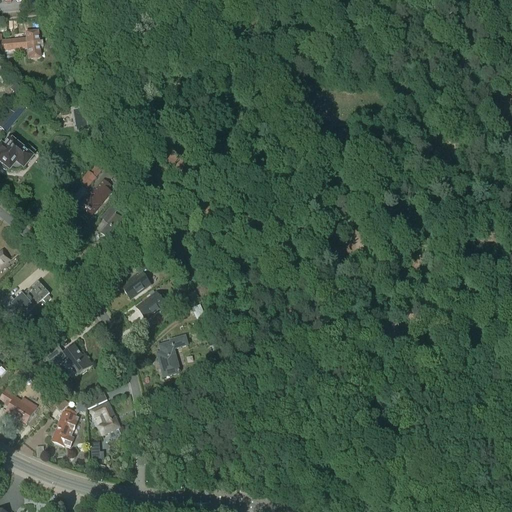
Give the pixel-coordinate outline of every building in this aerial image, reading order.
[(0,52),(27,50),(27,57),(39,56),(36,33),(27,34),(28,40),(0,43),(0,52)] [(14,84),(9,90),(18,98),(23,92),(14,84)] [(39,98),(35,94),(31,98),(32,98),(31,99),(36,103),(42,109),(46,105),(39,98)] [(31,109),(36,103),(31,99),(26,104),(31,109)] [(8,112),(0,121),(0,130),(5,135),(18,120),(8,112)] [(0,164),(8,172),(9,171),(10,172),(11,172),(12,173),(13,173),(14,173),(15,173),(16,172),(17,172),(18,172),(19,171),(20,171),(21,170),(21,169),(22,170),(31,158),(8,139),(2,147),(0,146),(0,164)] [(89,173),(80,183),(88,190),(105,169),(99,164),(90,174),(89,173)] [(85,197),(75,209),(80,214),(79,215),(89,223),(113,194),(110,191),(113,187),(104,180),(97,189),(93,194),(95,196),(90,202),(85,197)] [(108,226),(100,235),(112,245),(128,227),(114,215),(118,210),(113,206),(103,218),(107,222),(107,223),(107,226),(108,226)] [(139,277),(122,290),(129,300),(131,302),(144,291),(146,292),(151,288),(144,279),(154,272),(147,263),(135,271),(139,277)] [(11,298),(0,308),(0,310),(3,314),(8,310),(20,323),(43,301),(46,304),(51,300),(48,296),(49,295),(38,283),(16,303),(11,298)] [(157,296),(137,311),(145,321),(146,323),(160,313),(161,313),(165,310),(169,316),(180,307),(174,298),(164,305),(157,296)] [(200,305),(192,308),(197,320),(205,317),(200,305)] [(161,353),(157,354),(164,381),(180,376),(182,373),(176,352),(190,348),(187,337),(171,342),(171,344),(159,347),(161,353)] [(55,343),(41,353),(53,369),(66,359),(80,377),(93,367),(87,359),(85,361),(74,347),(64,355),(55,343)] [(6,390),(0,400),(0,401),(9,407),(6,413),(13,417),(13,416),(26,424),(26,425),(26,426),(36,409),(22,400),(20,403),(10,397),(12,394),(6,390)] [(104,394),(87,405),(87,410),(107,401),(104,394)] [(63,400),(56,408),(61,412),(67,404),(63,400)] [(55,434),(51,443),(64,448),(64,447),(70,449),(74,440),(71,438),(77,423),(74,422),(76,415),(80,412),(84,413),(86,411),(86,407),(85,405),(81,404),(78,406),(78,409),(72,413),(67,411),(65,414),(63,414),(59,425),(61,426),(57,435),(55,434)] [(108,404),(91,412),(102,437),(120,429),(108,404)] [(106,447),(95,452),(98,458),(108,453),(106,447)]
